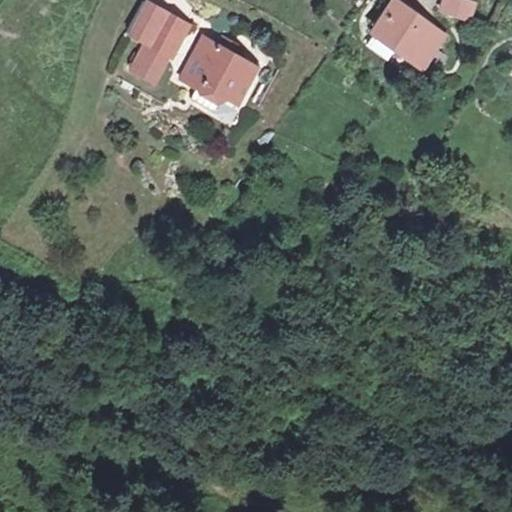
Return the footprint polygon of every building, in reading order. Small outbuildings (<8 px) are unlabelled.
[(156,36),(177,48),(194,20),(161,0),(148,0),(135,24),(156,36)] [(449,1),(443,17),(471,27),(477,10),(449,1)] [(410,16),(390,45),(427,72),(448,42),(410,16)] [(205,77),(229,91),(242,99),(262,66),(209,33),(185,72),(201,82),(205,77)] [(160,77),(177,48),(156,36),(139,63),(160,77)] [(218,106),(229,91),(205,77),(201,82),(195,93),(218,106)]
